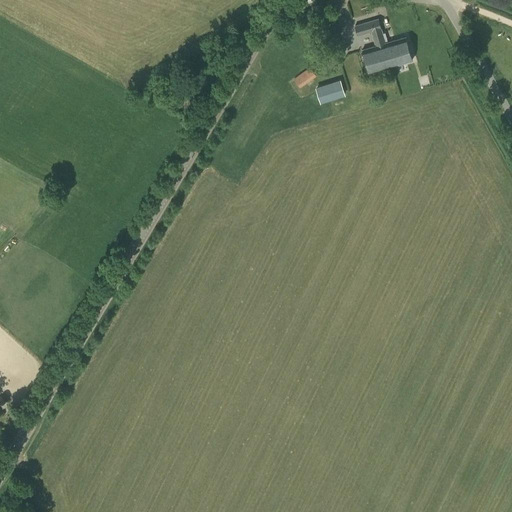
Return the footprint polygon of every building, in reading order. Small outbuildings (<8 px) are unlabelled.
[(357,18),(367,15),(363,3),(354,6),(357,18)] [(380,44),(385,43),(378,19),(355,25),(358,35),(371,31),(375,46),(380,44)] [(406,36),(385,43),(380,44),(380,46),(382,45),(384,49),(387,49),(392,67),(413,61),(406,36)] [(380,46),(380,44),(375,46),(362,49),(370,74),(392,67),(387,49),(384,49),(382,45),(380,46)] [(340,46),(332,48),(334,57),(343,55),(340,46)] [(311,81),(318,77),(311,66),(293,78),(301,89),(307,84),(306,83),(311,80),(311,81)] [(320,101),(346,95),(342,79),(316,84),(320,101)]
